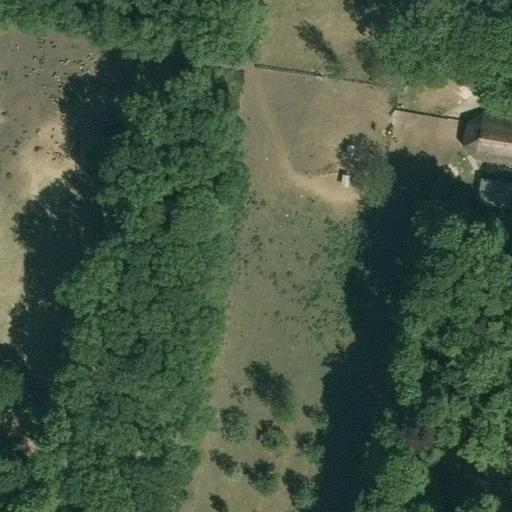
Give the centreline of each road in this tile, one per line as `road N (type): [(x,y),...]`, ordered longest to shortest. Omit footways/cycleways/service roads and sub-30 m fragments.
road 1 (track): [(511,41),(480,41),(466,51),(452,131),(465,133)]
road 2 (track): [(0,426),(56,457),(93,511)]
